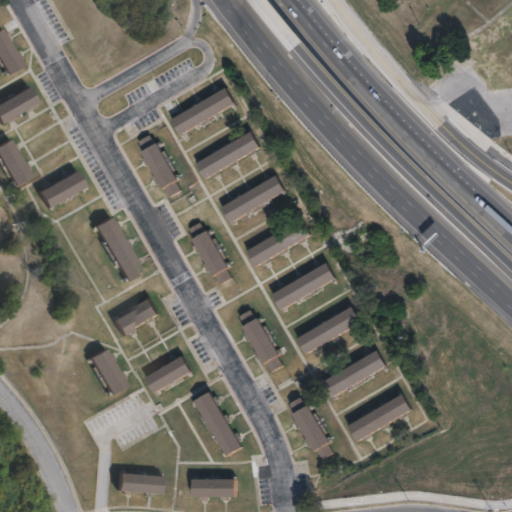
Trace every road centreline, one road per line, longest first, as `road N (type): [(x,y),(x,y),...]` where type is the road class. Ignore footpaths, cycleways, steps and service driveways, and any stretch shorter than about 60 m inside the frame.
road 1 (residential): [(18,0),(264,420),(284,511)]
road 2 (motorway): [(235,0),(377,165),(511,283)]
road 3 (motorway): [(297,30),(399,154),(511,270)]
road 4 (motorway): [(511,239),(298,0)]
road 5 (secondary): [(333,0),(431,119),(511,181)]
road 6 (residential): [(94,131),(204,68),(207,49),(186,40)]
road 7 (residential): [(0,394),(38,444),(65,511)]
road 8 (residential): [(186,40),(78,103)]
